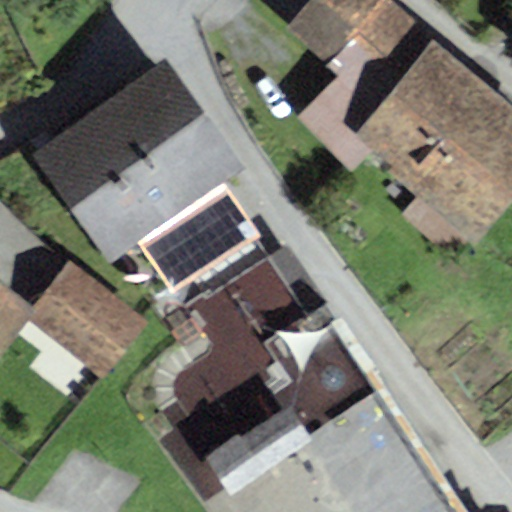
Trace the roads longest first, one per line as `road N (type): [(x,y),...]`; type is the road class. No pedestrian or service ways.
road 1 (residential): [(161,13),(314,239),(511,503)]
road 2 (residential): [(0,138),(77,90),(161,13)]
road 3 (residential): [(400,0),(511,77)]
